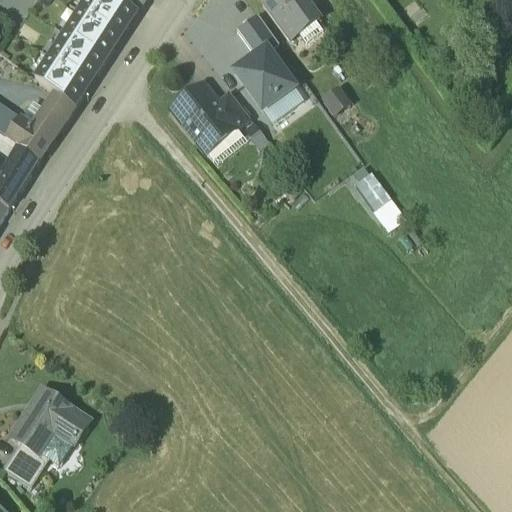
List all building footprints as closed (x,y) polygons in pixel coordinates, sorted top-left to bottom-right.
[(90,0),(87,4),(128,31),(133,23),(138,16),(111,0),(90,0)] [(111,0),(138,16),(148,0),(111,0)] [(308,9),(301,0),(274,0),(272,1),(293,31),(298,38),(319,23),(308,9)] [(301,0),(308,9),(319,0),(301,0)] [(293,31),(272,1),(262,9),(283,39),(293,31)] [(110,59),(128,31),(87,4),(69,32),(110,59)] [(279,50),(258,21),(237,37),(256,62),(267,54),(269,57),(279,50)] [(69,32),(35,85),(55,99),(74,112),(110,59),(69,32)] [(236,77),(263,115),(294,92),(269,57),(267,54),(256,62),(236,77)] [(322,104),(335,121),(352,107),(339,90),(322,104)] [(202,91),(172,114),(207,158),(250,124),(230,99),(220,106),(213,106),(202,91)] [(32,133),(19,124),(5,144),(19,153),(38,166),(74,112),(55,99),(32,133)] [(0,133),(11,119),(0,111),(0,133)] [(11,119),(0,133),(0,140),(4,143),(5,144),(19,124),(22,119),(14,114),(11,119)] [(5,144),(4,143),(0,149),(0,151),(13,162),(19,153),(5,144)] [(38,166),(19,153),(13,162),(10,168),(30,179),(38,166)] [(1,182),(0,181),(0,208),(9,214),(30,179),(10,168),(1,182)] [(367,170),(348,184),(386,237),(406,224),(367,170)] [(0,228),(9,214),(0,208),(0,228)] [(44,397),(30,418),(28,416),(11,443),(20,449),(40,463),(41,461),(52,445),(47,442),(53,433),(76,448),(89,427),(44,397)] [(40,463),(20,449),(3,476),(30,494),(48,466),(41,461),(40,463)]
